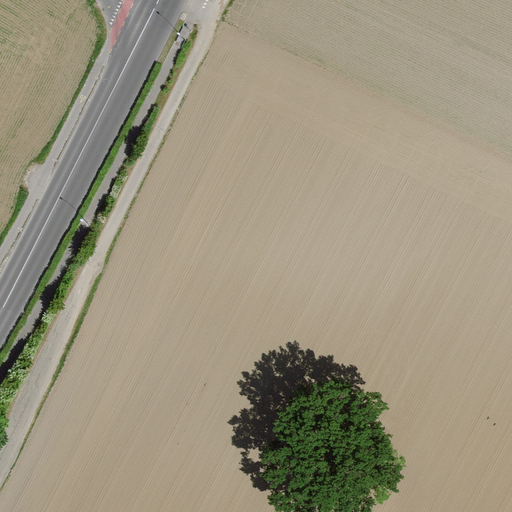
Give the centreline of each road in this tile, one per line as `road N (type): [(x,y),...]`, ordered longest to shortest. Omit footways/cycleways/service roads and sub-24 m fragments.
road 1 (track): [(0,459),(214,13),(181,0)]
road 2 (secondary): [(0,314),(162,0)]
